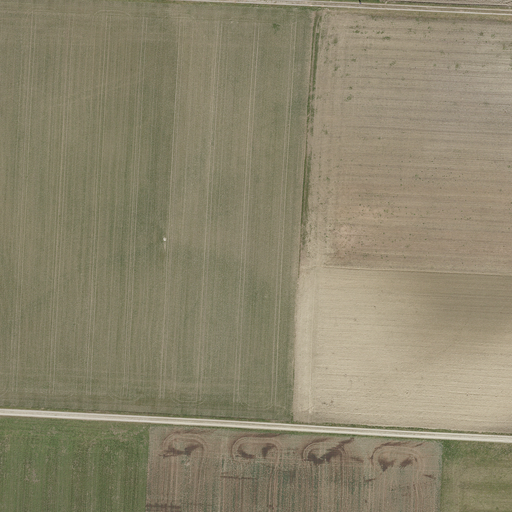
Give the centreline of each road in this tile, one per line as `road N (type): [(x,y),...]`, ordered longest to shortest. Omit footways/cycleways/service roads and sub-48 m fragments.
road 1 (track): [(511,438),(0,412)]
road 2 (track): [(264,0),(511,12)]
